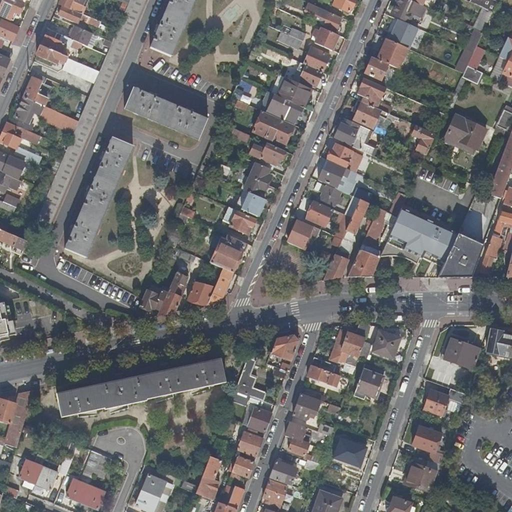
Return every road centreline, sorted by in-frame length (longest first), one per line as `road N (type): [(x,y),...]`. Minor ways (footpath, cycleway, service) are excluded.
road 1 (residential): [(376,0),(228,323)]
road 2 (tertiary): [(0,372),(228,323)]
road 3 (residential): [(361,511),(429,301)]
road 4 (residential): [(247,511),(316,306)]
road 5 (residential): [(0,113),(50,0)]
